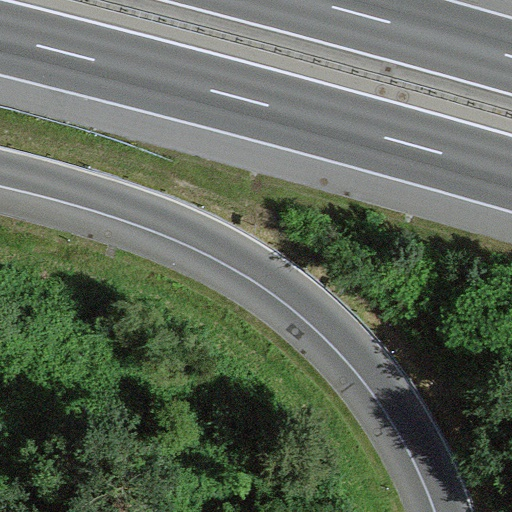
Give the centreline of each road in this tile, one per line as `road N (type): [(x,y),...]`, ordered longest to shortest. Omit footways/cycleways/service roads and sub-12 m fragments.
road 1 (motorway): [(0,173),(127,204),(280,278),(378,370),(417,429),(452,511)]
road 2 (motorway): [(0,46),(511,177)]
road 3 (motorway): [(511,59),(296,0)]
